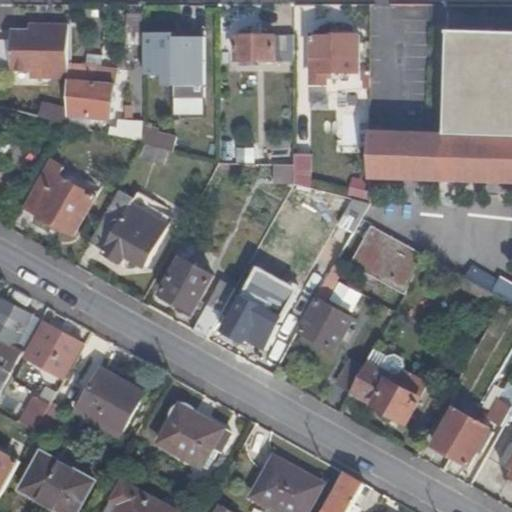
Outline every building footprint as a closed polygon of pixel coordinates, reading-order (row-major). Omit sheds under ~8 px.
[(70,78),(70,25),(46,25),(46,31),(13,31),(12,73),(32,73),(32,78),(70,78)] [(161,33),(146,33),(145,76),(164,76),(164,88),(177,88),(177,99),(207,99),(208,32),(175,32),(175,38),(161,38),(161,33)] [(446,180),(446,189),(458,189),(459,181),(511,182),(511,33),(449,32),(446,117),(446,136),(446,180)] [(296,61),(296,36),(240,37),(240,62),(296,61)] [(361,37),(313,36),(313,83),(327,83),(327,72),(360,72),(361,37)] [(86,83),(70,82),(70,102),(70,126),(80,129),(81,117),(112,120),(117,85),(98,84),(99,70),(87,68),(86,83)] [(52,118),(57,99),(27,90),(21,109),(52,118)] [(52,118),(51,121),(70,126),(70,102),(57,99),(52,118)] [(9,110),(0,107),(0,122),(5,124),(9,110)] [(145,134),(145,128),(115,123),(113,129),(99,126),(97,133),(145,146),(145,134)] [(371,178),(446,180),(446,136),(371,134),(371,178)] [(258,150),(258,166),(261,166),(296,165),(295,155),(295,150),(258,150)] [(307,187),(313,189),(314,156),(295,155),(296,165),(296,184),(307,187)] [(296,165),(261,166),(260,182),(289,195),(296,184),(296,165)] [(46,169),(25,208),(75,236),(97,198),(46,169)] [(135,200),(119,191),(90,242),(106,252),(105,254),(121,263),(125,255),(138,263),(147,268),(173,220),(153,208),(156,203),(139,194),(135,200)] [(428,256),(428,255),(373,224),(351,263),(406,295),(428,256)] [(184,260),(171,284),(164,296),(195,314),(215,278),(184,260)] [(507,299),(511,302),(511,282),(502,277),(500,280),(473,265),(467,277),(478,284),(507,299)] [(171,284),(159,277),(152,290),(164,296),(171,284)] [(224,282),(195,332),(209,339),(217,326),(224,312),(233,297),(237,290),(224,282)] [(502,307),(507,299),(478,284),(474,292),(502,307)] [(233,317),(224,312),(217,326),(247,343),(256,328),(258,325),(264,328),(267,329),(276,314),(245,296),(241,302),(233,317)] [(241,302),(233,297),(224,312),(233,317),(241,302)] [(0,355),(18,366),(43,321),(3,299),(0,303),(0,337),(7,341),(0,352),(0,355)] [(347,333),(355,320),(321,301),(304,333),(337,351),(347,333)] [(359,322),(355,320),(347,333),(352,336),(359,322)] [(66,377),(85,345),(47,324),(29,357),(66,377)] [(274,376),(287,353),(273,344),(260,368),(274,376)] [(0,366),(0,398),(14,374),(0,366)] [(147,397),(101,371),(80,408),(126,434),(147,397)] [(421,400),(419,399),(409,394),(389,383),(377,406),(408,423),(421,400)] [(409,394),(419,399),(423,393),(414,387),(409,394)] [(33,393),(20,421),(46,434),(59,406),(33,393)] [(505,428),(511,414),(511,406),(501,400),(490,420),(505,428)] [(453,456),(481,406),(471,401),(464,414),(457,409),(456,412),(445,430),(436,447),(453,456)] [(225,430),(183,406),(161,444),(204,467),(216,445),(226,450),(234,435),(225,430)] [(489,411),(481,406),(453,456),(471,466),(480,450),(485,441),(491,429),(482,424),(489,411)] [(445,430),(456,412),(452,409),(442,428),(445,430)] [(490,443),(485,441),(480,450),(484,452),(490,443)] [(511,448),(502,466),(511,471),(511,448)] [(0,496),(2,498),(22,462),(0,450),(0,496)] [(62,511),(79,511),(96,481),(43,453),(23,490),(62,511)] [(314,511),(328,487),(274,457),(252,494),(284,511),(314,511)] [(352,511),(367,486),(346,474),(324,511),(352,511)] [(174,511),(124,484),(114,501),(124,506),(120,511),(174,511)]
